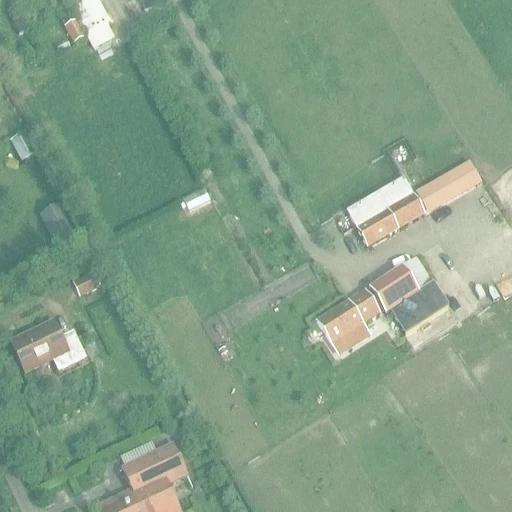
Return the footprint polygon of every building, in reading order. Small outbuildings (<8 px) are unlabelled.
[(65,0),(93,52),(114,41),(107,27),(109,26),(94,0),(65,0)] [(120,0),(130,20),(161,5),(158,0),(120,0)] [(73,46),(85,40),(76,23),(64,29),(73,46)] [(21,165),(35,157),(24,135),(10,143),(21,165)] [(465,162),(448,172),(462,195),(479,184),(465,162)] [(404,181),(346,214),(357,232),(367,250),(387,239),(398,232),(425,217),(413,197),(404,181)] [(59,210),(42,220),(57,248),(74,239),(59,210)] [(390,314),(434,287),(417,260),(370,290),(387,316),(390,314)] [(72,285),(78,299),(99,289),(92,275),(72,285)] [(434,287),(390,315),(404,338),(450,309),(435,286),(434,287)] [(364,294),(315,325),(331,349),(364,328),(363,327),(379,316),(364,294)] [(74,336),(61,342),(53,325),(11,345),(24,374),(51,361),(58,374),(86,361),(74,336)] [(102,508),(104,511),(178,511),(166,486),(186,477),(172,448),(123,472),(133,494),(102,508)]
